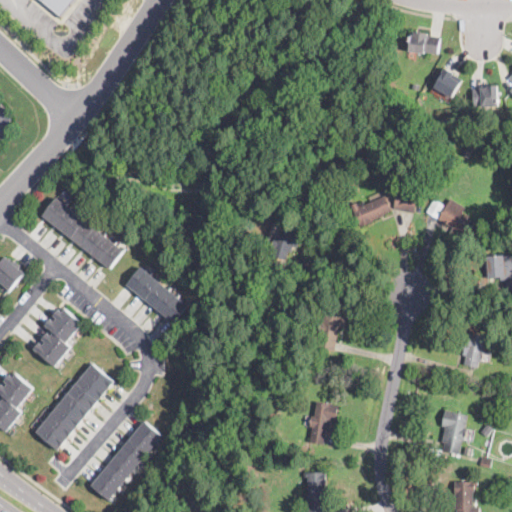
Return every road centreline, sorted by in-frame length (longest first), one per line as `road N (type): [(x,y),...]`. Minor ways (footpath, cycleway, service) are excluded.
road 1 (residential): [(61,480),(136,392),(147,368),(143,343),(0,214)]
road 2 (residential): [(0,199),(115,67),(160,0)]
road 3 (residential): [(392,511),(380,465),(410,288)]
